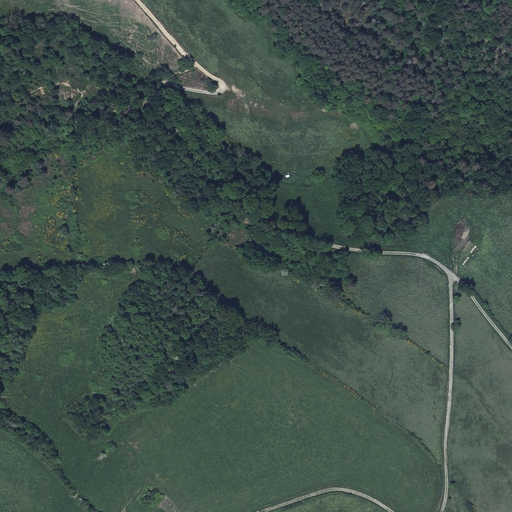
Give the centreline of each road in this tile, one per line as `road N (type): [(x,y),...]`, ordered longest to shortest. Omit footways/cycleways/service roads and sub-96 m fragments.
road 1 (track): [(448,272),(413,251),(337,246),(237,211),(210,187),(161,97),(163,83),(208,91),(224,85),(141,0)]
road 2 (track): [(440,511),(448,272)]
road 3 (track): [(255,511),(335,488),(362,491),(395,511)]
